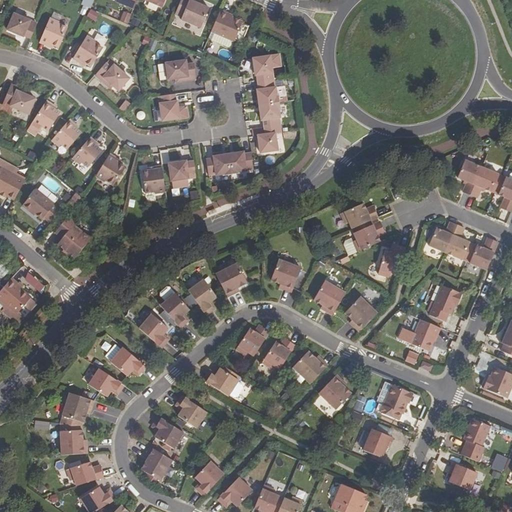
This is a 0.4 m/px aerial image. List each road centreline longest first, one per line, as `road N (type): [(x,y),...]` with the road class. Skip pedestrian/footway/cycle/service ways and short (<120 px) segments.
road 1 (residential): [(446,391),(280,314),(242,317),(123,428),(121,465),(130,482),(185,511)]
road 2 (secondary): [(83,306),(146,257),(300,190)]
road 3 (residential): [(180,136),(125,134),(58,76),(0,58)]
road 4 (residential): [(446,391),(511,238)]
road 5 (residential): [(396,511),(446,391)]
